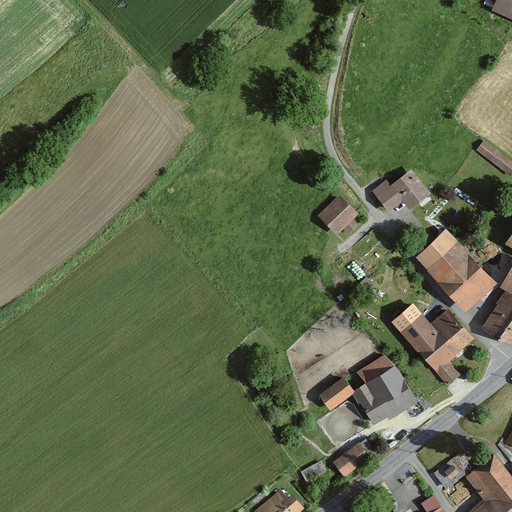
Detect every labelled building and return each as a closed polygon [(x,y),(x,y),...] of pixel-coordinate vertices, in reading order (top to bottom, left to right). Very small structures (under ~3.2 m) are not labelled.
[(511,0),(496,0),(492,11),(511,19),(511,0)] [(303,113),(296,125),(309,132),(316,120),(303,113)] [(477,151),(511,176),(511,159),(485,140),(477,151)] [(432,193),(412,169),(391,186),(387,180),(373,192),(390,213),(404,202),(411,210),(432,193)] [(339,236),(344,230),(349,235),(359,225),(354,220),(361,213),(341,194),(319,217),(339,236)] [(468,311),(498,283),(448,229),(418,258),(468,311)] [(506,290),(511,292),(511,266),(501,287),(506,290)] [(511,349),(511,292),(506,290),(483,327),(511,349)] [(393,321),(448,385),(461,375),(450,363),(458,356),(457,354),(476,337),(450,308),(432,323),(414,302),(393,321)] [(391,419),(419,402),(389,353),(359,371),(366,383),(356,389),(356,391),(355,393),(374,424),(388,415),(391,419)] [(356,391),(345,376),(319,395),(331,410),(356,391)] [(372,458),(360,442),(333,462),(345,478),(372,458)] [(447,488),(474,468),(462,452),(435,472),(447,488)] [(511,511),(511,473),(497,453),(467,476),(487,501),(472,511),(511,511)] [(308,482),(328,471),(322,460),(302,470),(308,482)] [(301,511),(306,509),(294,495),(290,499),(282,490),(254,511),(301,511)] [(446,511),(435,495),(421,504),(425,511),(446,511)]
